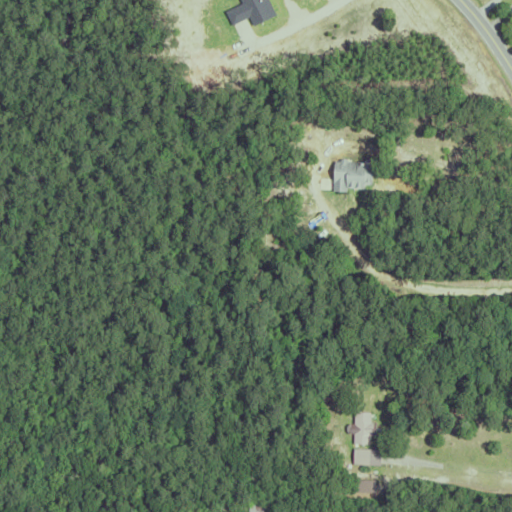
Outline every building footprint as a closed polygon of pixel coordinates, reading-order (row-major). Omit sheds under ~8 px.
[(280,16),(272,0),(244,0),(246,3),(230,11),(236,25),(253,17),(258,26),(280,16)] [(407,132),(413,126),(420,132),(415,138),(407,132)] [(435,165),(421,189),(413,185),(422,170),(416,166),(421,157),(427,161),(436,144),(445,148),(439,158),(444,161),(440,168),(435,165)] [(298,156),(314,156),(314,170),(298,170),(298,156)] [(364,158),(367,158),(369,160),(369,162),(371,162),(370,173),(370,183),(363,183),(363,188),(345,187),(345,190),(331,190),(333,160),(338,160),(340,157),(344,158),(346,160),(361,161),(364,158)] [(379,465),(351,463),(353,411),(369,412),(368,421),(371,421),(370,434),(368,434),(367,447),(380,448),(379,465)] [(247,511),(247,504),(262,503),(262,511),(247,511)]
